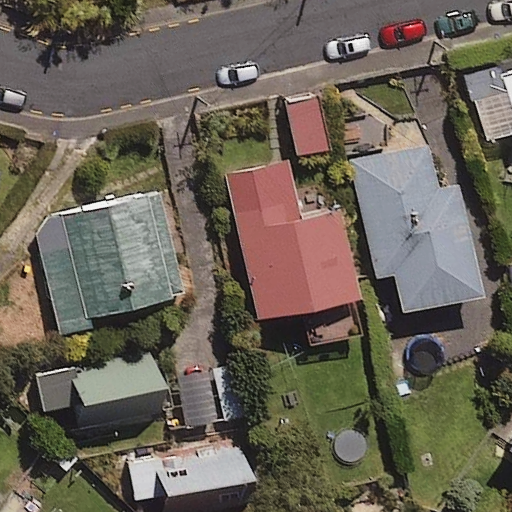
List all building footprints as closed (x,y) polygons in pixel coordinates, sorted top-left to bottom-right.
[(511,66),(467,79),(486,144),(511,136),(511,66)] [(321,145),(312,96),(281,102),(291,150),(321,145)] [(432,185),(423,143),(348,159),(371,270),(387,267),(395,307),(474,290),(451,181),(432,185)] [(294,212),(284,160),(223,171),(249,313),(296,304),(303,340),(356,331),(332,205),(294,212)] [(177,289),(154,188),(30,217),(53,318),(177,289)] [(160,418),(143,347),(33,373),(41,407),(73,400),(82,436),(160,418)] [(241,411),(227,362),(206,368),(219,417),(241,411)] [(197,369),(171,375),(181,425),(207,419),(197,369)] [(511,421),(498,443),(511,452),(511,421)] [(156,511),(157,511),(243,498),(238,468),(127,485),(131,511),(156,511)] [(30,511),(35,506),(14,493),(0,511),(30,511)]
